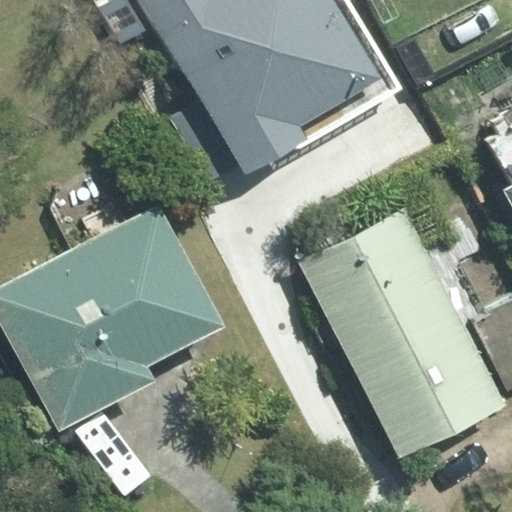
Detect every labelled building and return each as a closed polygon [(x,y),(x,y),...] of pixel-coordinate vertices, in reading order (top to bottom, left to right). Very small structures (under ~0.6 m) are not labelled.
[(137,0),(230,162),(291,128),(284,116),(367,69),(327,0),(137,0)] [(511,166),(487,179),(511,226),(511,166)] [(148,196),(0,272),(0,335),(44,419),(140,369),(131,353),(209,313),(148,196)] [(396,201),(290,254),(388,448),(494,394),(396,201)] [(511,291),(467,315),(503,382),(511,377),(511,291)]
